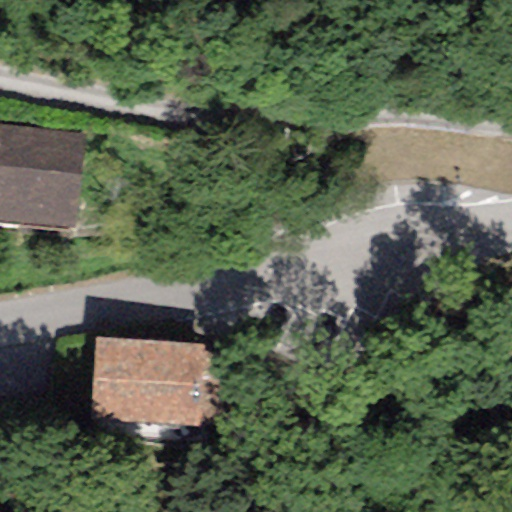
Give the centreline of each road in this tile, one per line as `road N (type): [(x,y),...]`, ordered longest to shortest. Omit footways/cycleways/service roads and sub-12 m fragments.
road 1 (tertiary): [(0,332),(511,228)]
road 2 (unclassified): [(0,78),(245,113),(441,112),(511,125)]
